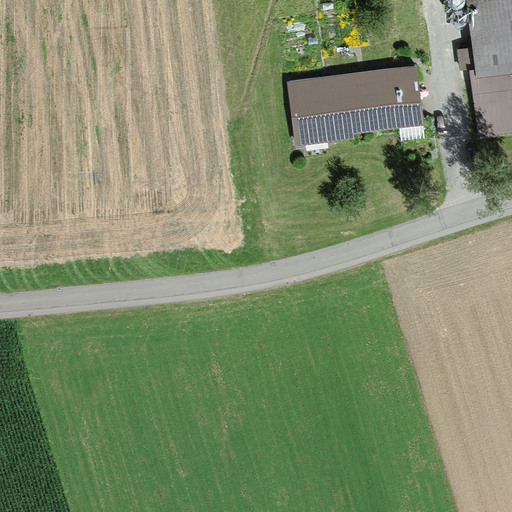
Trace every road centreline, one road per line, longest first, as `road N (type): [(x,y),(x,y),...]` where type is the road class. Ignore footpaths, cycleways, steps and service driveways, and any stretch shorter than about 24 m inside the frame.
road 1 (tertiary): [(0,306),(160,293),(276,272),(511,202)]
road 2 (track): [(424,0),(464,216)]
